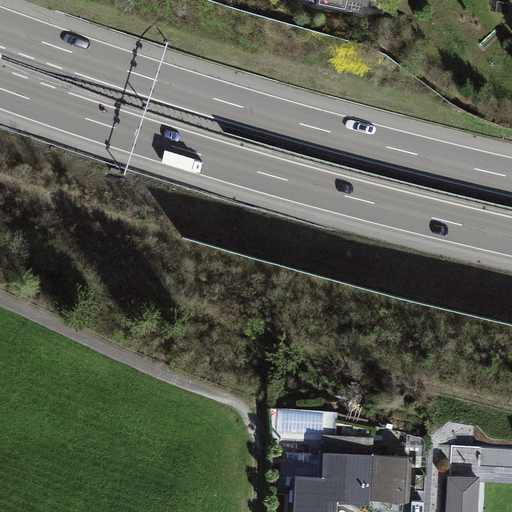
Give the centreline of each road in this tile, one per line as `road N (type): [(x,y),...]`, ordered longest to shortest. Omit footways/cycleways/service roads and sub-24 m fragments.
road 1 (motorway): [(511,176),(273,115),(0,25)]
road 2 (motorway): [(0,89),(262,174),(511,238)]
road 3 (track): [(0,299),(240,406),(257,461),(253,511)]
